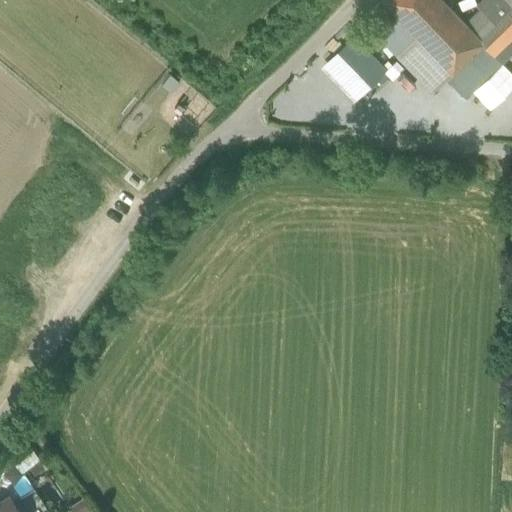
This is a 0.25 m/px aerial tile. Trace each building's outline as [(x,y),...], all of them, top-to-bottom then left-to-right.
[(415,36),(451,75),(484,43),(482,41),(465,23),(442,0),(383,0),(382,1),(388,7),(400,20),(415,36)] [(511,11),(511,5),(507,0),(483,0),(477,6),(480,9),(465,23),(482,41),(511,11)] [(511,0),(507,0),(511,5),(511,11),(482,41),(484,43),(496,55),(511,38),(511,0)] [(415,36),(400,20),(388,7),(370,24),(398,53),(408,43),(415,36)] [(385,66),(352,32),(320,64),(353,98),(385,66)] [(415,36),(408,43),(398,53),(434,91),(447,78),(451,75),(415,36)] [(451,75),(447,78),(465,97),(502,61),(496,55),(484,43),(451,75)] [(0,511),(18,511),(9,496),(0,500),(0,511)]
